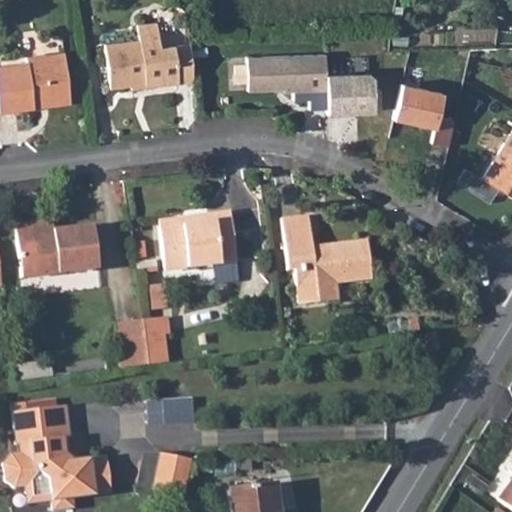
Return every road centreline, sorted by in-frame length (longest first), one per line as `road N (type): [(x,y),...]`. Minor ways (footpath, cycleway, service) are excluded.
road 1 (residential): [(511,269),(361,177),(279,150),(225,144),(0,175)]
road 2 (unknown): [(446,426),(181,427)]
road 3 (tertiary): [(393,511),(511,319)]
